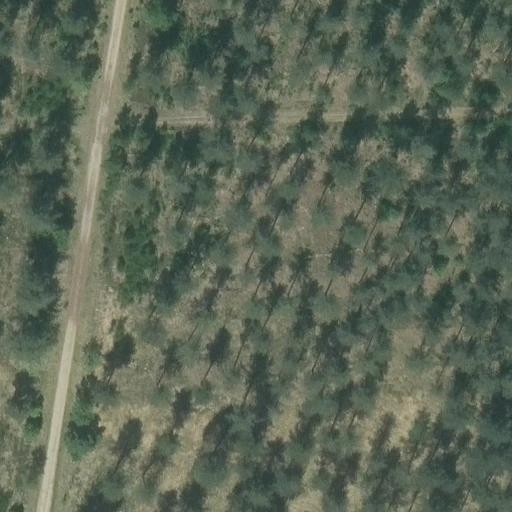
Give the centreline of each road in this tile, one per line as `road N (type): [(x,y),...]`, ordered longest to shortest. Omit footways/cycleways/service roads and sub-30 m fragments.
road 1 (track): [(99,128),(511,110)]
road 2 (track): [(99,128),(40,511)]
road 3 (track): [(119,0),(99,128)]
